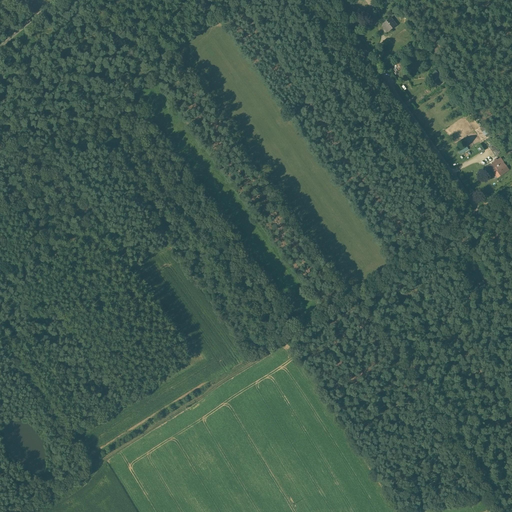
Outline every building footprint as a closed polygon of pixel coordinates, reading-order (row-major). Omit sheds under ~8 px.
[(391,18),(383,24),(389,31),(396,25),(391,18)] [(481,128),(489,137),(491,135),(484,126),(481,128)] [(495,143),(489,146),(495,156),(498,154),(500,152),(495,143)] [(501,158),(492,164),(494,168),(496,168),(501,176),(510,170),(501,158)] [(476,271),(472,274),(476,279),(480,276),(476,271)]
